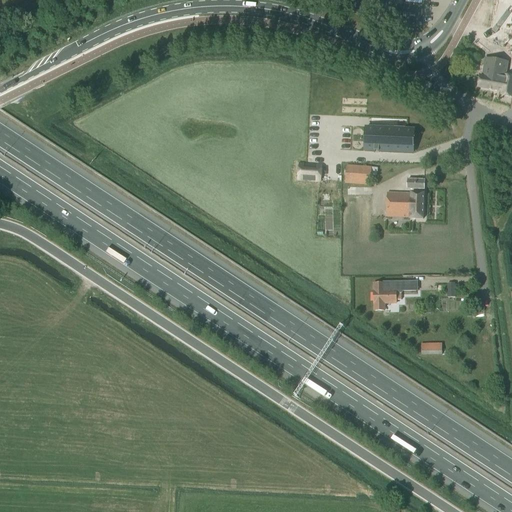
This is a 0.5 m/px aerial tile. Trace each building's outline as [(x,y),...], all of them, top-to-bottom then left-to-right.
[(511,39),(511,32),(511,0),(494,0),(488,35),(511,39)] [(480,75),(478,86),(497,89),(498,78),(496,78),(498,67),(506,68),(508,61),(485,57),(482,75),(480,75)] [(498,67),(496,78),(498,78),(497,89),(502,90),(501,94),(511,96),(511,91),(511,75),(505,74),(506,68),(498,67)] [(412,151),(413,130),(365,128),(365,149),(412,151)] [(307,164),(306,177),(326,179),(327,166),(307,164)] [(346,167),(345,184),(371,186),(372,168),(346,167)] [(407,179),(407,190),(424,190),(424,180),(407,179)] [(386,193),(386,218),(410,219),(410,220),(424,220),(424,194),(410,193),(410,194),(386,193)] [(372,240),(372,207),(362,207),(362,204),(344,204),(344,240),(372,240)] [(373,284),(373,311),(384,311),(384,304),(396,304),(396,301),(401,301),(401,294),(401,291),(416,291),(416,282),(402,282),(402,283),(373,284)] [(467,304),(465,304),(465,309),(475,309),(475,311),(484,311),(484,301),(474,301),(474,303),(467,303),(467,304)] [(441,344),(421,345),(421,355),(442,355),(441,344)]
